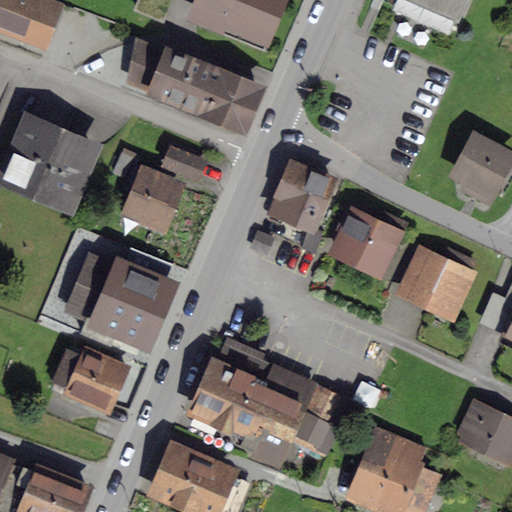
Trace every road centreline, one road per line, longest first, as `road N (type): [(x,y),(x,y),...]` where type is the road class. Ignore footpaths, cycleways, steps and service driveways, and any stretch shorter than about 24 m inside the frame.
road 1 (secondary): [(111,511),(261,156)]
road 2 (residential): [(0,56),(261,156)]
road 3 (residential): [(275,124),(497,235)]
road 4 (secondary): [(275,124),(328,0)]
